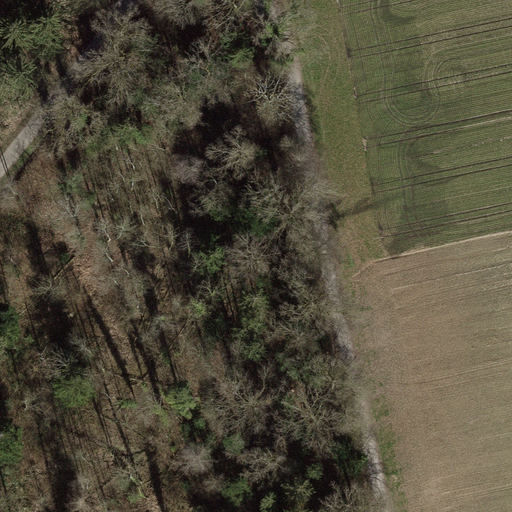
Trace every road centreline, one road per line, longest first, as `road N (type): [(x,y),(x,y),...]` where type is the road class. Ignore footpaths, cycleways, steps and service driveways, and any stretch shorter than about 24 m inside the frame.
road 1 (track): [(264,0),(380,511)]
road 2 (track): [(123,0),(0,165)]
